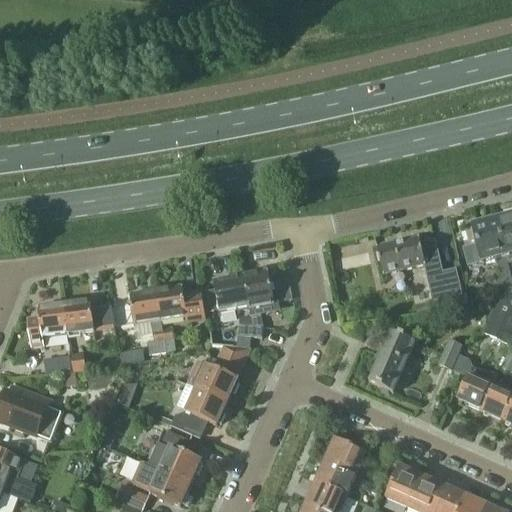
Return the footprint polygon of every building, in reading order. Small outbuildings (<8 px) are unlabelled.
[(511,256),(511,218),(496,222),(505,258),(511,256)] [(505,258),(496,222),(472,229),(481,265),(495,261),(499,278),(509,275),(505,258)] [(441,275),(434,242),(420,245),(419,241),(377,251),(383,277),(424,267),(428,285),(442,281),(447,300),(460,297),(455,272),(441,275)] [(273,306),(267,274),(242,279),(248,311),(273,306)] [(248,311),(242,279),(213,285),(219,316),(248,311)] [(182,297),(181,289),(156,293),(161,324),(185,320),(186,325),(205,322),(200,294),(182,297)] [(131,306),(111,309),(115,331),(135,328),(150,326),(152,334),(151,335),(153,344),(153,345),(146,347),(148,359),(166,356),(162,333),(161,324),(156,293),(130,297),(131,306)] [(511,295),(490,302),(493,313),(511,320),(511,295)] [(94,334),(90,303),(64,307),(68,337),(94,334)] [(44,349),(42,341),(68,337),(64,307),(37,310),(39,320),(27,321),(30,350),(44,349)] [(511,320),(493,313),(488,323),(511,333),(511,320)] [(262,328),(260,316),(250,318),(252,327),(250,339),(261,340),(262,328)] [(250,339),(252,327),(250,318),(240,320),(238,338),(250,339)] [(511,336),(511,333),(488,323),(482,335),(508,346),(511,336)] [(162,333),(166,356),(175,354),(172,331),(162,333)] [(415,344),(391,334),(368,384),(392,395),(415,344)] [(234,338),(209,335),(211,347),(233,349),(234,338)] [(461,348),(449,342),(438,366),(450,372),(461,348)] [(500,370),(511,375),(511,372),(511,348),(510,348),(500,370)] [(213,370),(206,367),(197,363),(186,386),(195,390),(226,404),(236,382),(237,382),(251,352),(222,350),(213,370)] [(73,375),(87,373),(85,356),(70,358),(73,375)] [(130,358),(119,359),(120,368),(131,366),(130,358)] [(68,359),(42,362),(44,379),(70,376),(68,359)] [(482,374),(473,370),(458,403),(480,413),(496,379),(482,373),(482,374)] [(110,378),(86,380),(88,394),(111,392),(110,378)] [(511,396),(492,388),(496,379),(480,413),(502,423),(511,400),(511,396)] [(121,387),(115,405),(124,408),(132,386),(121,387)] [(38,399),(13,389),(11,395),(5,393),(0,405),(0,425),(24,435),(25,433),(35,437),(35,438),(51,444),(62,416),(49,411),(51,404),(38,399)] [(216,425),(221,427),(225,418),(221,416),(226,404),(195,390),(185,413),(172,423),(171,427),(197,439),(205,422),(216,427),(216,425)] [(511,400),(502,423),(511,427),(511,400)] [(159,472),(189,486),(195,473),(199,475),(204,465),(200,464),(200,463),(189,458),(193,449),(162,435),(158,445),(169,450),(159,472)] [(369,457),(333,441),(324,463),(357,478),(361,467),(364,468),(369,457)] [(24,463),(0,453),(0,493),(2,494),(1,495),(17,501),(29,506),(35,489),(17,481),(24,463)] [(357,478),(324,463),(314,485),(347,500),(357,478)] [(159,472),(141,464),(140,464),(131,486),(149,494),(179,508),(180,507),(184,509),(189,499),(185,497),(189,486),(159,472)] [(420,478),(399,468),(384,500),(406,510),(420,478)] [(384,479),(373,474),(369,484),(380,489),(384,479)] [(431,511),(442,488),(420,478),(406,510),(409,511),(431,511)] [(380,489),(369,484),(365,494),(376,498),(380,489)] [(341,511),(347,500),(314,485),(304,507),(316,511),(341,511)] [(141,511),(147,498),(121,486),(115,499),(141,511)] [(457,511),(464,498),(442,488),(431,511),(457,511)] [(0,493),(0,511),(12,511),(17,501),(1,495),(2,494),(0,493)] [(483,511),(486,507),(464,498),(457,511),(483,511)] [(55,503),(50,511),(67,511),(69,509),(55,503)]
